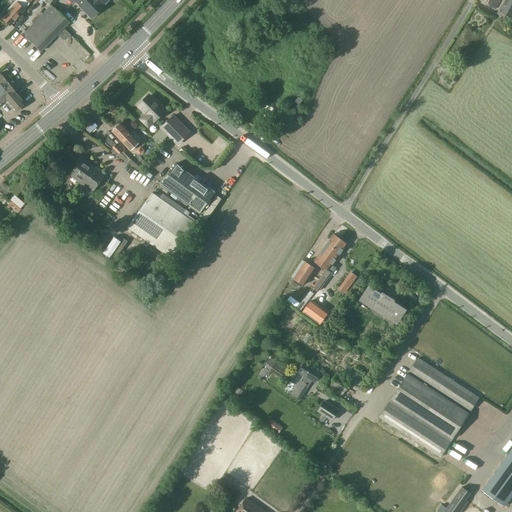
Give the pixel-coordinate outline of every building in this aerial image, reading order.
[(39,0),(15,0),(14,1),(23,9),(31,0),(35,0),(38,2),(39,0)] [(91,18),(103,6),(103,5),(108,0),(75,0),(74,1),(91,18)] [(480,0),(495,9),(500,0),(480,0)] [(511,18),(511,0),(505,0),(499,11),(511,18)] [(9,25),(23,9),(14,1),(6,11),(8,12),(2,19),(9,25)] [(50,5),(22,34),(40,52),(57,35),(64,42),(70,35),(63,28),(69,23),(50,5)] [(55,64),(62,61),(58,53),(51,57),(55,64)] [(0,104),(5,101),(15,112),(25,104),(15,92),(0,73),(0,104)] [(148,126),(164,111),(149,96),(139,106),(147,114),(141,119),(148,126)] [(178,144),(190,132),(173,116),(162,128),(178,144)] [(92,119),(83,127),(86,130),(95,122),(92,119)] [(131,133),(121,122),(113,130),(123,141),(131,133)] [(116,144),(109,136),(101,144),(110,150),(116,144)] [(131,159),(116,144),(110,150),(117,155),(128,163),(131,159)] [(98,185),(106,174),(83,158),(70,176),(93,193),(98,185)] [(184,169),(178,164),(178,165),(176,163),(166,177),(165,176),(161,182),(162,183),(160,185),(200,213),(216,192),(184,169)] [(172,258),(196,224),(152,193),(128,227),(172,258)] [(91,195),(87,200),(95,205),(98,200),(91,195)] [(6,201),(16,209),(20,204),(10,196),(6,201)] [(320,265),(340,239),(334,234),(322,249),(323,249),(314,261),(320,265)] [(340,239),(320,265),(326,269),(313,287),(317,291),(334,268),(331,266),(336,259),(347,244),(340,239)] [(313,266),(303,260),(293,276),(295,277),(301,281),(303,282),(313,266)] [(295,277),(291,284),(298,287),(301,281),(295,277)] [(344,279),(338,288),(345,293),(351,283),(344,279)] [(361,300),(398,323),(407,308),(395,302),(396,301),(383,293),(383,294),(370,286),(361,300)] [(288,304),(293,308),(299,299),(294,295),(288,304)] [(309,296),(300,309),(315,321),(325,309),(309,296)] [(344,350),(350,342),(338,335),(333,343),(344,350)] [(284,379),(289,371),(271,358),(265,367),(270,370),(284,379)] [(441,457),(479,398),(418,358),(379,417),(441,457)] [(315,382),(321,373),(305,362),(303,364),(301,364),(299,367),(300,370),(299,372),(305,376),(293,394),(301,399),(312,381),(315,382)] [(343,394),(350,382),(337,374),(330,386),(343,394)] [(332,420),(338,410),(324,401),(318,411),(332,420)] [(267,417),(262,423),(276,434),(281,427),(267,417)] [(511,494),(511,446),(482,489),(504,506),(511,494)] [(455,511),(470,493),(461,487),(442,511),(455,511)] [(265,511),(247,498),(237,511),(265,511)]
